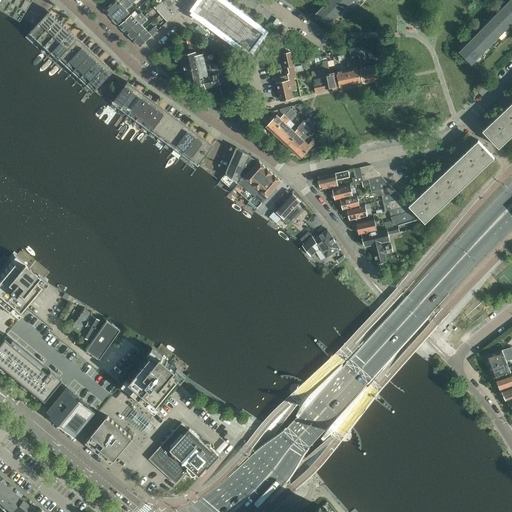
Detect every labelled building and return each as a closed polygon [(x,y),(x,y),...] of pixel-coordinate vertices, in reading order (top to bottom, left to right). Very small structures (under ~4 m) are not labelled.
[(0,0),(0,7),(21,20),(33,0),(0,0)] [(114,0),(104,9),(111,17),(129,0),(122,0),(120,2),(117,0),(114,0)] [(129,0),(111,17),(118,24),(130,13),(126,9),(132,3),(129,0)] [(194,10),(202,15),(212,0),(191,0),(186,7),(192,12),(194,10)] [(212,0),(202,15),(215,25),(229,7),(219,0),(212,0)] [(337,0),(329,0),(325,5),(337,17),(346,8),(337,0)] [(511,0),(510,0),(503,8),(511,16),(511,0)] [(154,7),(161,14),(166,8),(161,2),(154,7)] [(337,17),(325,5),(316,14),(328,26),(337,17)] [(215,25),(229,36),(243,17),(229,7),(215,25)] [(166,8),(161,14),(167,21),(173,16),(166,8)] [(511,16),(503,8),(494,16),(507,28),(511,22),(511,16)] [(119,25),(127,33),(144,16),(141,12),(135,18),(131,14),(119,25)] [(30,32),(38,39),(54,21),(54,20),(52,23),(49,20),(51,17),(48,14),(47,14),(30,32)] [(127,33),(133,40),(145,28),(142,25),(147,19),(144,16),(127,33)] [(494,16),(486,25),(498,37),(507,28),(494,16)] [(229,36),(243,46),(257,27),(243,17),(229,36)] [(38,39),(45,45),(61,27),(59,29),(56,26),(58,24),(54,21),(38,39)] [(486,25),(477,34),(489,46),(498,37),(486,25)] [(45,45),(52,52),(69,34),(68,33),(66,35),(63,33),(65,30),(61,27),(45,45)] [(145,28),(133,40),(140,47),(158,30),(155,27),(149,32),(145,28)] [(257,27),(243,46),(250,51),(248,54),(255,59),(266,43),(260,39),(264,33),(257,27)] [(52,52),(59,58),(76,40),(75,40),(73,42),(70,39),(72,37),(69,34),(52,52)] [(186,37),(187,43),(198,40),(197,34),(186,37)] [(477,34),(468,43),(480,55),(489,46),(477,34)] [(59,58),(66,65),(83,47),(82,46),(80,48),(77,46),(79,43),(76,40),(59,58)] [(472,64),(480,55),(468,43),(459,52),(472,64)] [(66,65),(73,71),(90,53),(89,53),(87,55),(84,52),(86,50),(83,47),(66,65)] [(182,54),(189,87),(205,84),(206,88),(220,85),(218,73),(208,76),(203,53),(196,55),(195,51),(182,54)] [(291,80),(294,79),(297,78),(290,52),(283,54),(286,67),(288,67),(289,73),(291,80)] [(73,71),(80,78),(97,60),(96,59),(94,61),(91,59),(93,56),(90,53),(73,71)] [(80,78),(87,84),(104,66),(103,66),(101,68),(98,65),(100,63),(97,60),(80,78)] [(327,60),(323,61),(328,89),(333,88),(334,89),(337,88),(338,87),(335,72),(330,73),(327,60)] [(382,63),(371,65),(374,80),(379,79),(380,80),(383,79),(384,78),(385,78),(382,63)] [(374,80),(371,65),(361,68),(363,82),(364,82),(366,83),(368,82),(369,81),(374,80)] [(104,66),(87,84),(95,91),(111,73),(110,72),(108,75),(105,72),(107,69),(104,66)] [(358,67),(348,69),(351,85),(356,84),(357,85),(360,84),(361,83),(358,67)] [(328,90),(324,69),(312,72),(316,93),(328,90)] [(351,85),(348,69),(337,71),(340,87),(342,87),(343,87),(345,87),(346,86),(351,85)] [(275,78),(281,101),(293,98),(292,90),(297,89),(294,79),(291,80),(289,73),(288,74),(288,75),(275,78)] [(238,83),(228,85),(230,93),(240,91),(238,83)] [(112,103),(121,109),(134,91),(133,90),(132,93),(128,90),(130,88),(126,85),(112,103)] [(230,93),(228,85),(220,87),(222,95),(230,93)] [(121,109),(128,114),(141,96),(139,98),(136,96),(138,93),(134,91),(121,109)] [(128,114),(136,120),(149,102),(147,104),(144,102),(145,99),(141,96),(128,114)] [(136,120),(144,125),(157,108),(156,107),(155,110),(151,107),(153,105),(149,102),(136,120)] [(308,110),(301,104),(297,107),(301,111),(299,112),(303,115),(308,110)] [(267,126),(274,132),(294,111),(291,108),(289,106),(281,109),(281,111),(285,114),(281,118),(277,115),(267,126)] [(144,125),(152,131),(165,113),(164,113),(162,115),(159,113),(161,110),(157,108),(144,125)] [(511,114),(506,108),(495,119),(511,136),(511,135),(511,114)] [(274,132),(280,139),(291,128),(294,124),(290,120),(297,113),(294,111),(274,132)] [(152,131),(159,137),(172,119),(170,121),(167,119),(169,116),(165,113),(152,131)] [(159,137),(167,142),(180,125),(180,124),(178,127),(174,124),(176,122),(172,119),(159,137)] [(511,136),(495,119),(483,130),(499,147),(511,136)] [(280,139),(287,145),(307,124),(305,121),(295,132),(291,128),(280,139)] [(287,145),(294,151),(304,141),(300,137),(310,126),(307,124),(287,145)] [(167,142),(175,148),(188,130),(187,130),(186,132),(182,130),(184,127),(180,125),(167,142)] [(175,148),(183,154),(196,136),(195,136),(193,138),(190,136),(192,133),(188,130),(175,148)] [(304,141),(294,151),(301,158),(321,137),(318,134),(308,144),(304,141)] [(183,154),(190,160),(203,142),(203,141),(201,144),(198,141),(199,139),(196,136),(183,154)] [(467,151),(483,168),(495,157),(478,140),(467,151)] [(203,142),(190,160),(199,166),(212,148),(211,147),(209,149),(206,147),(207,145),(203,142)] [(221,179),(233,189),(259,160),(251,156),(251,155),(237,147),(226,172),(221,179)] [(455,162),(472,179),(483,168),(467,151),(455,162)] [(282,180),(259,160),(233,189),(230,192),(253,208),(255,205),(258,208),(282,180)] [(444,173),(460,190),(472,179),(455,162),(444,173)] [(383,177),(371,165),(360,168),(363,181),(369,179),(369,181),(383,177)] [(354,183),(363,181),(360,168),(354,169),(356,177),(353,178),(354,183)] [(348,170),(318,177),(320,181),(319,183),(319,187),(321,188),(321,189),(338,185),(337,179),(350,176),(348,170)] [(432,183),(449,200),(460,190),(444,173),(432,183)] [(381,194),(391,186),(383,177),(369,181),(370,185),(371,192),(378,190),(381,194)] [(421,194),(437,211),(449,200),(432,183),(421,194)] [(336,200),(341,199),(353,195),(351,184),(333,188),(334,193),(333,195),(334,198),(335,199),(336,200)] [(422,218),(409,205),(391,186),(381,194),(385,211),(389,210),(392,220),(393,226),(398,225),(422,218)] [(274,211),(269,217),(276,224),(281,218),(288,225),(302,210),(297,205),(301,201),(293,193),(275,213),(274,211)] [(343,210),(348,209),(360,205),(357,194),(353,195),(341,199),(342,203),(341,204),(342,208),(343,208),(343,210)] [(409,205),(422,218),(425,222),(437,211),(421,194),(409,205)] [(360,205),(348,209),(349,213),(348,215),(349,218),(350,219),(350,220),(368,216),(365,204),(360,205)] [(357,222),(358,227),(357,228),(358,232),(359,233),(359,234),(377,230),(374,218),(357,222)] [(393,226),(392,220),(384,222),(386,228),(393,226)] [(372,245),(377,263),(386,261),(384,253),(393,251),(391,244),(383,246),(382,243),(390,241),(389,234),(400,231),(398,225),(362,235),(365,247),(372,245)] [(320,247),(323,252),(327,257),(340,249),(328,229),(314,238),(313,236),(302,245),(311,255),(320,247)] [(309,231),(304,236),(308,240),(313,236),(309,231)] [(36,275),(20,262),(16,267),(10,262),(0,274),(0,303),(8,309),(12,305),(18,310),(38,285),(32,280),(36,275)] [(85,343),(88,344),(97,332),(93,329),(99,320),(90,314),(91,312),(84,308),(84,309),(82,308),(79,312),(81,313),(71,327),(79,333),(73,344),(79,334),(87,339),(85,343)] [(119,329),(106,320),(97,332),(88,344),(84,350),(86,350),(85,352),(90,355),(90,354),(98,359),(119,329)] [(3,337),(0,340),(0,365),(2,367),(5,370),(9,373),(16,378),(20,382),(27,387),(31,390),(37,396),(42,400),(60,378),(49,369),(48,369),(46,372),(36,364),(34,363),(3,337)] [(490,365),(491,366),(507,361),(504,354),(511,351),(511,348),(511,347),(486,354),(488,359),(487,361),(488,364),(490,365)] [(151,356),(130,381),(136,387),(132,391),(147,404),(151,399),(158,404),(179,378),(173,373),(177,368),(171,363),(170,364),(168,364),(167,361),(168,361),(162,356),(161,357),(158,361),(151,356)] [(507,361),(491,366),(491,367),(490,368),(491,372),(493,373),(495,377),(511,372),(511,371),(511,366),(509,367),(507,361)] [(501,389),(502,389),(511,384),(511,373),(497,379),(497,381),(498,385),(499,385),(501,389)] [(511,384),(502,389),(503,390),(502,391),(503,394),(505,395),(506,399),(511,397),(511,384)] [(46,408),(44,410),(76,436),(77,434),(96,411),(65,385),(48,405),(46,408)] [(132,419),(144,430),(150,423),(138,413),(132,419)] [(108,460),(110,457),(114,460),(133,437),(125,430),(120,426),(107,415),(86,442),(108,460)] [(160,466),(161,465),(167,471),(166,472),(177,482),(179,480),(191,467),(199,475),(219,455),(212,448),(212,445),(211,443),(208,442),(206,443),(203,440),(190,428),(189,429),(187,427),(182,423),(175,430),(171,430),(171,434),(170,436),(166,436),(166,440),(164,442),(160,442),(160,446),(149,459),(156,465),(157,466),(158,466),(160,466)] [(0,495),(0,507),(2,509),(15,493),(7,487),(0,495)] [(2,509),(5,511),(11,511),(22,499),(15,493),(2,509)] [(11,511),(24,511),(30,505),(22,499),(11,511)]
